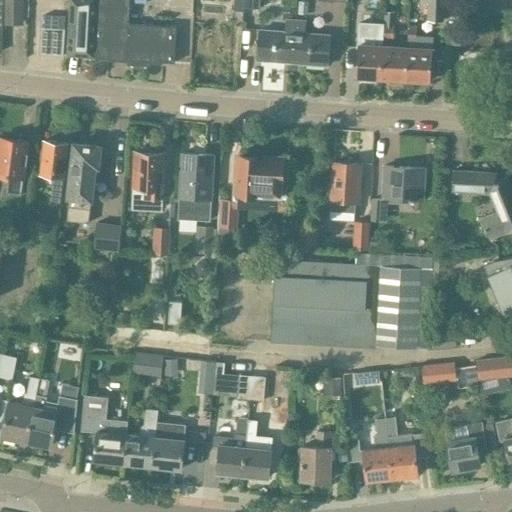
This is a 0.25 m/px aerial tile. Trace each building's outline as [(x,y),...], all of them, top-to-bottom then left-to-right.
[(2,0),(3,25),(24,26),(23,0),(2,0)] [(95,55),(98,0),(69,0),(67,54),(95,55)] [(109,57),(109,60),(163,63),(163,62),(175,63),(177,26),(130,23),(131,0),(100,0),(98,30),(97,30),(95,55),(95,57),(109,57)] [(260,0),(244,0),(243,7),(260,9),(260,0)] [(443,21),(443,0),(430,0),(429,21),(443,21)] [(385,24),(384,38),(392,39),(394,12),(385,11),(385,24)] [(294,63),(297,20),(287,19),(286,32),(261,30),(259,60),(294,63)] [(297,20),(294,63),(329,65),(331,35),(306,33),(307,21),(297,20)] [(360,22),(356,75),(381,77),(383,45),(384,38),(385,24),(360,22)] [(409,26),(408,40),(416,41),(416,35),(417,27),(409,26)] [(42,27),(40,55),(64,57),(66,29),(42,27)] [(408,47),(406,78),(431,80),(433,48),(432,48),(433,36),(416,35),(416,41),(408,40),(408,47)] [(383,45),(381,77),(406,78),(408,47),(383,45)] [(483,66),(484,54),(461,52),(459,65),(483,66)] [(21,193),(28,141),(1,137),(0,142),(0,175),(10,176),(8,191),(21,193)] [(61,203),(68,144),(47,141),(43,174),(53,175),(50,202),(61,203)] [(98,165),(101,147),(75,144),(68,202),(90,204),(95,165),(98,165)] [(162,204),(164,152),(136,151),(134,207),(157,208),(157,204),(162,204)] [(179,207),(179,218),(209,220),(210,220),(211,209),(211,208),(214,155),(182,153),(180,197),(179,207)] [(238,191),(286,195),(287,172),(282,172),(283,159),(240,157),(238,191)] [(359,202),(361,164),(333,163),(332,180),(328,184),(327,196),(330,198),(329,211),(355,212),(355,202),(359,202)] [(423,200),(425,168),(386,166),(383,198),(423,200)] [(506,235),(511,232),(511,191),(506,178),(494,183),(490,173),(453,170),(452,191),(489,194),(496,212),(481,218),(490,240),(505,233),(506,235)] [(237,228),(239,200),(221,199),(220,228),(237,228)] [(372,199),(371,221),(382,222),(383,200),(372,199)] [(68,219),(90,222),(91,209),(69,207),(68,219)] [(93,249),(118,251),(121,225),(96,222),(93,249)] [(354,222),(353,249),(368,250),(370,223),(354,222)] [(298,226),(298,249),(313,250),(313,242),(316,242),(316,226),(298,226)] [(170,228),(153,227),(152,254),(169,255),(169,242),(170,228)] [(199,228),(197,252),(211,252),(213,229),(199,228)] [(275,275),(272,318),(284,319),(296,319),(308,320),(319,321),(331,321),(343,322),(355,322),(367,323),(378,324),(377,345),(417,348),(417,347),(429,348),(432,283),(433,283),(434,258),(434,256),(354,252),(354,264),(275,260),(275,275)] [(483,266),(487,276),(504,316),(511,314),(511,257),(494,262),(483,266)] [(434,258),(433,283),(445,284),(446,259),(434,258)] [(283,343),(284,319),(272,318),(271,342),(283,343)] [(295,343),(296,319),(284,319),(283,343),(295,343)] [(306,344),(308,320),(296,319),(295,343),(306,344)] [(306,344),(318,345),(319,321),(308,320),(306,344)] [(330,345),(331,321),(319,321),(318,345),(330,345)] [(331,321),(330,345),(342,346),(343,322),(331,321)] [(353,346),(355,322),(343,322),(342,346),(353,346)] [(353,346),(365,347),(367,323),(355,322),(353,346)] [(365,347),(377,348),(377,345),(378,324),(367,323),(365,347)] [(135,352),(133,372),(149,374),(152,354),(135,352)] [(17,356),(2,354),(0,363),(0,377),(12,380),(17,356)] [(511,356),(497,358),(477,360),(479,378),(479,380),(511,376),(511,356)] [(238,374),(236,399),(250,400),(253,376),(238,374)] [(4,433),(3,435),(27,440),(34,407),(33,406),(36,395),(39,378),(30,376),(27,393),(24,392),(22,404),(10,402),(4,433)] [(263,401),(265,377),(253,376),(250,400),(263,401)] [(34,407),(27,440),(39,442),(39,444),(48,446),(48,444),(52,445),(55,427),(75,431),(78,399),(59,396),(58,403),(46,401),(50,380),(39,378),(36,395),(33,406),(34,407)] [(95,459),(123,462),(126,433),(128,419),(107,417),(109,396),(86,394),(82,430),(98,431),(95,459)] [(126,433),(123,462),(153,465),(156,436),(157,422),(158,409),(145,408),(144,424),(141,426),(140,433),(140,434),(126,433)] [(418,474),(417,458),(428,457),(425,433),(397,435),(395,416),(386,417),(392,477),(418,474)] [(212,446),(220,447),(217,472),(243,474),(249,418),(237,417),(236,434),(234,434),(234,437),(213,435),(212,446)] [(364,451),(365,461),(368,480),(392,477),(386,417),(376,418),(377,435),(374,435),(375,448),(364,449),(364,451)] [(272,449),(256,448),(259,419),(249,418),(243,474),(270,477),(272,449)] [(511,418),(497,422),(501,440),(505,439),(509,461),(511,459),(511,418)] [(156,436),(153,465),(183,468),(185,439),(186,425),(157,422),(156,436)] [(476,442),(485,440),(482,422),(465,425),(467,438),(446,442),(451,470),(480,465),(476,442)] [(330,479),(332,446),(330,446),(331,431),(318,430),(318,445),(304,445),(303,478),(330,479)] [(188,443),(205,444),(206,432),(189,431),(188,443)] [(348,462),(365,461),(364,451),(360,451),(359,437),(346,438),(348,462)]
